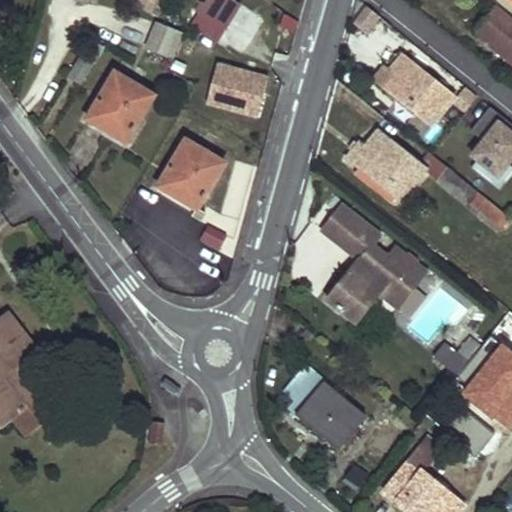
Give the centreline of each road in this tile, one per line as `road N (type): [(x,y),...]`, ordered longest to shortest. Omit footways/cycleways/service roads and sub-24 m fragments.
road 1 (residential): [(261,280),(340,0)]
road 2 (residential): [(127,288),(0,118)]
road 3 (unknown): [(387,0),(511,98)]
